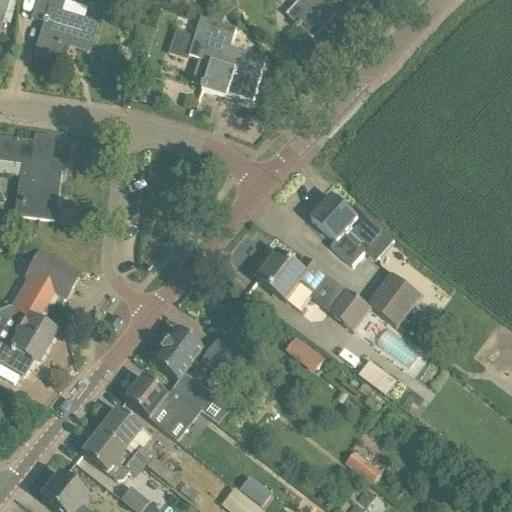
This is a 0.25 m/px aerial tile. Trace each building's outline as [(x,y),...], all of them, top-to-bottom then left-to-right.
[(9,26),(14,0),(0,0),(0,30),(1,31),(3,24),(9,26)] [(89,55),(98,27),(61,14),(65,3),(55,0),(37,0),(30,21),(44,26),(33,56),(56,63),(61,46),(89,55)] [(342,25),(361,5),(355,0),(303,0),(287,17),(313,43),(335,19),(342,25)] [(267,62),(231,51),(238,31),(223,26),(226,17),(210,13),(208,22),(201,20),(195,39),(189,59),(200,62),(196,74),(207,78),(202,92),(217,97),(218,93),(253,104),(267,62)] [(145,87),(140,103),(151,107),(156,91),(145,87)] [(49,173),(53,141),(35,139),(35,146),(0,141),(0,163),(21,167),(19,179),(22,179),(17,218),(53,223),(60,174),(49,173)] [(333,201),(312,223),(338,246),(333,251),(354,270),(384,233),(355,208),(348,215),(333,201)] [(64,303),(80,277),(40,254),(24,280),(28,282),(3,322),(0,322),(0,343),(3,346),(0,350),(0,364),(24,380),(33,365),(37,367),(55,335),(38,325),(54,297),(64,303)] [(300,315),(311,301),(328,278),(305,261),(298,271),(294,268),(278,256),(258,283),(300,315)] [(387,324),(399,332),(423,300),(392,277),(369,309),(371,311),(370,311),(381,319),(387,324)] [(354,333),(356,330),(370,311),(371,311),(369,309),(345,292),(328,314),(354,333)] [(115,333),(122,323),(113,317),(107,327),(115,333)] [(170,393),(182,402),(203,418),(203,417),(212,405),(188,386),(182,380),(203,352),(175,331),(150,365),(176,385),(170,393)] [(226,383),(232,374),(245,356),(220,338),(201,365),(226,383)] [(285,353),(315,375),(326,360),(295,338),(285,353)] [(370,364),(358,380),(364,385),(373,392),(386,401),(398,385),(370,364)] [(177,409),(142,380),(123,404),(148,422),(158,409),(184,429),(190,421),(197,426),(203,418),(182,402),(177,409)] [(142,467),(150,457),(143,452),(152,439),(116,412),(99,434),(142,467)] [(142,467),(99,434),(81,456),(106,475),(120,485),(129,474),(134,478),(142,468),(142,467)] [(346,467),(374,487),(386,472),(358,451),(346,467)] [(53,511),(85,511),(81,509),(89,500),(75,489),(59,477),(40,501),(53,511)] [(130,511),(142,511),(148,505),(149,503),(130,489),(119,503),(130,511)] [(260,511),(234,491),(222,507),(228,511),(260,511)]
